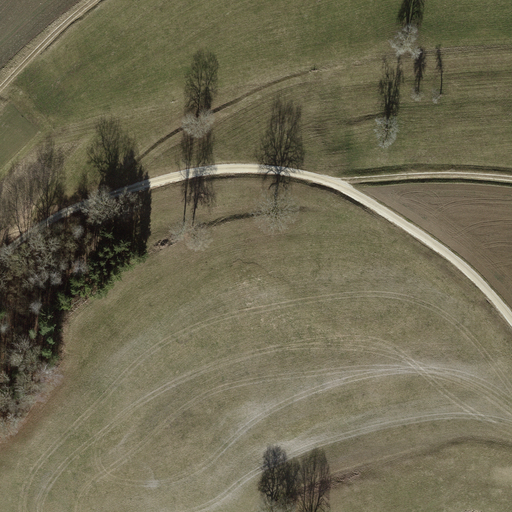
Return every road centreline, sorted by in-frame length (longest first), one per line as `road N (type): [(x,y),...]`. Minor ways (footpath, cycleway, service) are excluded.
road 1 (track): [(511,319),(454,259),(392,216),(328,181),(278,171),(229,168),(155,181),(55,216),(0,254)]
road 2 (track): [(511,179),(328,181)]
road 3 (track): [(95,0),(0,90)]
